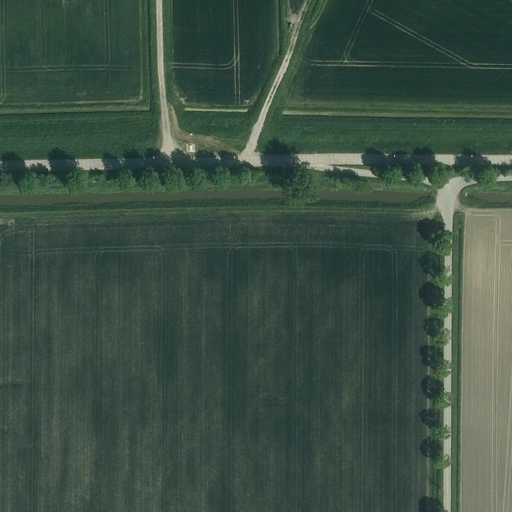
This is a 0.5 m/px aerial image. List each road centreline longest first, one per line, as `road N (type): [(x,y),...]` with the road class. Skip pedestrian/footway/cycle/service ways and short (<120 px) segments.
road 1 (tertiary): [(446,511),(448,181)]
road 2 (tertiary): [(256,158),(511,159)]
road 3 (tertiary): [(256,158),(448,181)]
road 4 (tertiary): [(0,165),(169,160)]
road 5 (unclassified): [(169,160),(158,0)]
